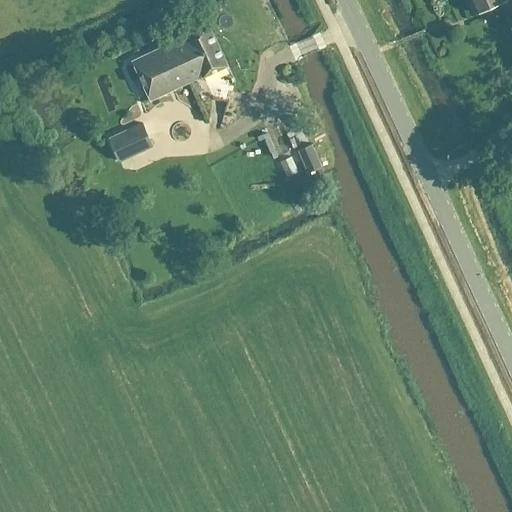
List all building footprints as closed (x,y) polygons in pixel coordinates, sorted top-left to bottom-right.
[(468,0),(474,14),(504,1),(503,0),(468,0)] [(202,78),(226,67),(207,25),(182,37),(183,39),(132,63),(150,100),(201,76),(202,78)] [(209,101),(221,95),(213,80),(201,86),(209,101)] [(219,124),(239,127),(242,111),(222,108),(219,124)] [(152,148),(141,124),(108,140),(118,164),(152,148)] [(320,167),(310,145),(296,151),(306,173),(320,167)]
